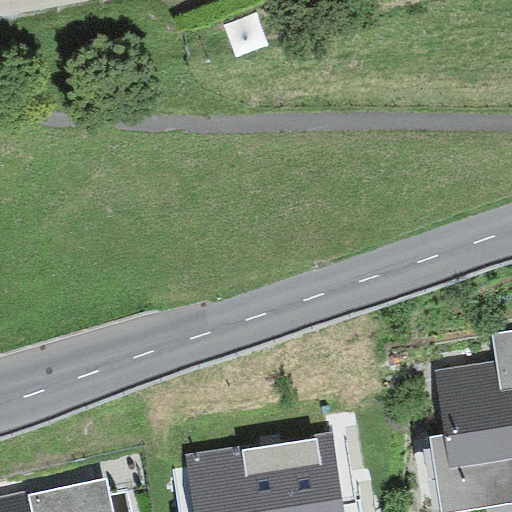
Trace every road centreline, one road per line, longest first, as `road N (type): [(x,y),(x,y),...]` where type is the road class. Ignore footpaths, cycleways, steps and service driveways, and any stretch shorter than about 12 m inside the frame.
road 1 (tertiary): [(511,229),(0,404)]
road 2 (track): [(511,118),(174,124),(0,114)]
